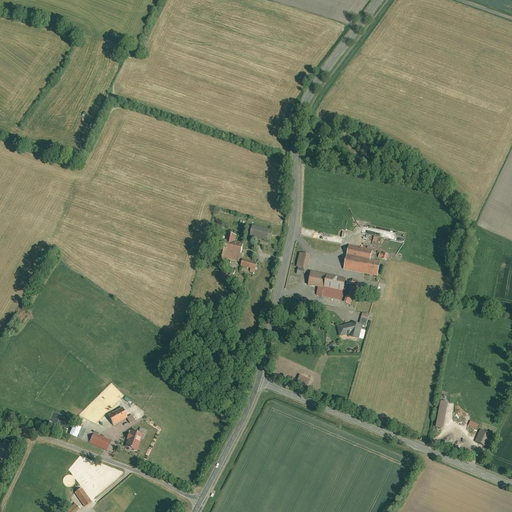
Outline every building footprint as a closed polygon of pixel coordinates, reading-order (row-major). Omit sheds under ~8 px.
[(274,232),(253,227),(251,238),(255,239),(272,242),(272,239),(274,232)] [(222,259),(240,263),(244,244),(237,242),(238,237),(227,234),(226,241),(227,241),(222,259)] [(345,269),(378,277),(381,263),(372,261),(374,248),(369,247),(369,249),(350,245),(345,269)] [(308,272),(312,257),(305,255),(301,271),(306,272),(308,272)] [(224,269),(222,278),(233,281),(235,272),(224,269)] [(345,293),(348,280),(312,272),(309,286),(325,289),(345,293)] [(354,279),(352,287),(345,302),(352,305),(359,290),(358,289),(360,281),(354,279)] [(343,301),(345,293),(325,289),(323,297),(343,301)] [(362,317),(360,324),(363,325),(367,326),(369,319),(362,317)] [(359,339),(363,325),(360,324),(353,323),(338,327),(341,337),(350,335),(350,337),(359,339)] [(338,347),(335,343),(332,345),(328,348),(330,351),(334,349),(338,347)] [(310,380),(301,375),(299,379),(303,381),(308,384),(310,380)] [(445,430),(449,403),(441,402),(437,428),(445,430)] [(123,408),(108,416),(114,426),(128,419),(128,418),(123,408)] [(128,418),(128,419),(130,424),(136,421),(133,416),(128,418)] [(469,426),(477,430),(479,425),(471,421),(469,426)] [(63,427),(63,428),(49,422),(48,427),(63,433),(62,434),(66,436),(69,429),(63,427)] [(71,434),(82,438),(85,431),(74,426),(71,434)] [(491,435),(481,430),(476,442),(485,447),(491,435)] [(82,441),(90,444),(94,434),(87,431),(83,439),(82,441)] [(138,452),(144,436),(132,431),(131,434),(130,434),(127,440),(128,441),(126,447),(138,452)] [(107,452),(111,441),(94,434),(90,444),(103,450),(104,450),(107,452)] [(82,489),(76,494),(86,508),(93,503),(82,489)] [(78,511),(81,509),(76,503),(64,511),(78,511)]
